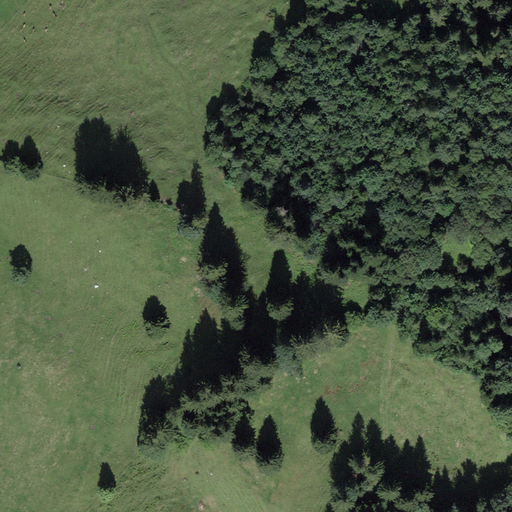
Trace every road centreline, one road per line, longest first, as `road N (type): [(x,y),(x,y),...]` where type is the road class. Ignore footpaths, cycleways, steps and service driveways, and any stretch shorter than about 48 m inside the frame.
road 1 (track): [(430,267),(394,307),(384,394),(388,480)]
road 2 (track): [(511,464),(472,478),(423,472),(388,480),(343,511)]
